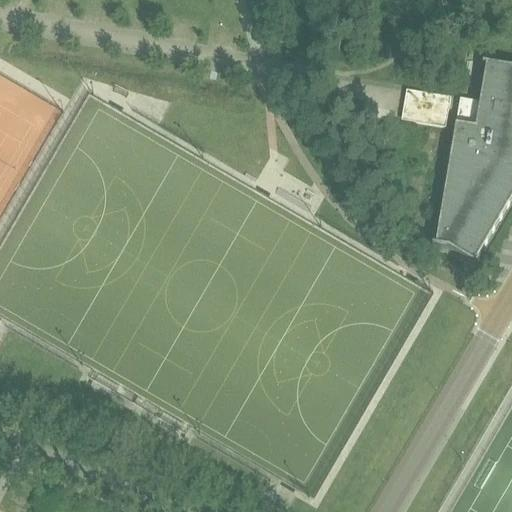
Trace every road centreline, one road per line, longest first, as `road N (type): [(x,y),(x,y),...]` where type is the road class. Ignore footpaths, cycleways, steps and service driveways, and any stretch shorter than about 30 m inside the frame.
road 1 (unclassified): [(382,511),(511,287)]
road 2 (unclassified): [(168,511),(0,441)]
